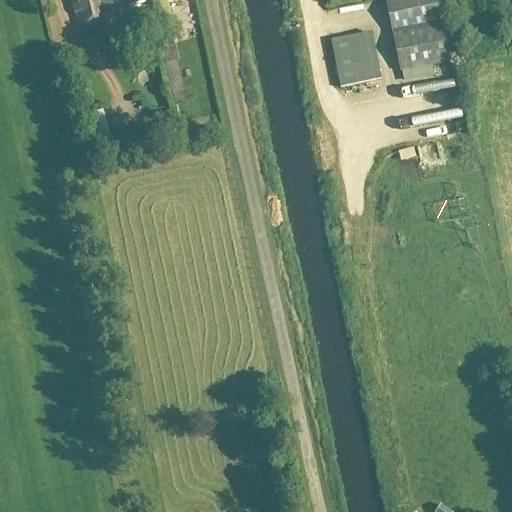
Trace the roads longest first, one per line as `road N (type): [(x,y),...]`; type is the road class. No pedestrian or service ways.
road 1 (unclassified): [(317,511),(207,0)]
road 2 (track): [(345,227),(299,0)]
